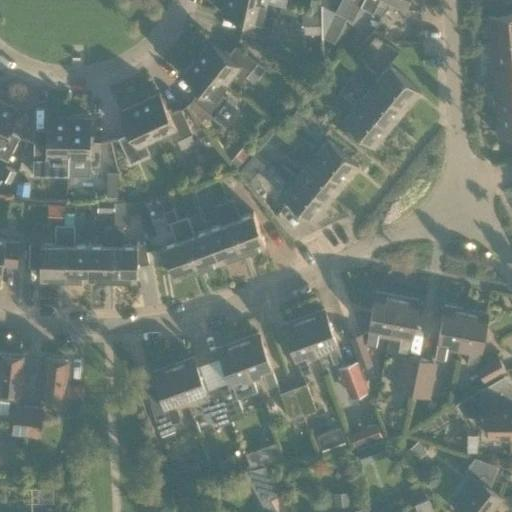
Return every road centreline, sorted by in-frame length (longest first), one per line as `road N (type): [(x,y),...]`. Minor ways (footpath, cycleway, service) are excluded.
road 1 (residential): [(0,321),(110,331),(244,302),(461,206)]
road 2 (residential): [(0,52),(42,76),(105,79),(155,50),(188,0)]
road 3 (unclassified): [(461,206),(451,0)]
